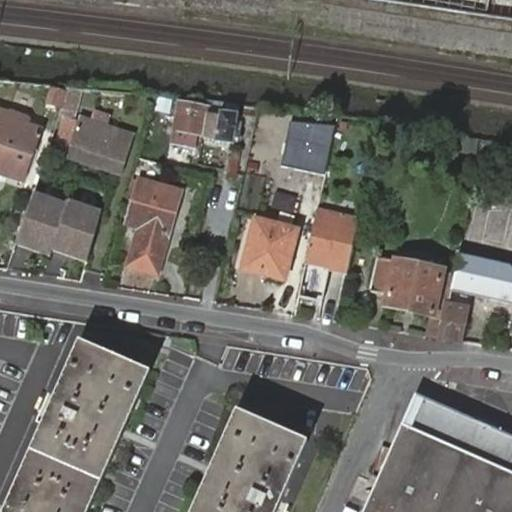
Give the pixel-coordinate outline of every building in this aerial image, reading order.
[(355,0),(424,9),(425,0),(355,0)] [(511,0),(425,0),(424,9),(511,21),(511,0)] [(72,121),(83,91),(70,89),(68,95),(63,109),(60,117),(72,121)] [(63,109),(68,95),(53,90),(48,104),(63,109)] [(138,102),(130,131),(142,134),(150,104),(138,102)] [(227,115),(228,107),(207,104),(206,111),(183,106),(179,127),(207,134),(206,141),(236,147),(241,117),(227,115)] [(0,177),(20,184),(39,132),(27,128),(28,123),(24,118),(11,114),(7,116),(0,113),(0,177)] [(68,158),(123,175),(136,139),(105,129),(107,123),(97,120),(95,124),(81,121),(78,128),(64,124),(54,153),(68,158)] [(328,171),(334,144),(317,141),(311,168),(328,171)] [(463,148),(478,151),(479,143),(465,141),(463,148)] [(142,186),(130,227),(142,230),(131,270),(158,276),(181,196),(142,186)] [(34,195),(18,242),(53,253),(54,250),(67,205),(34,195)] [(67,205),(54,250),(91,260),(105,209),(69,198),(67,205)] [(330,271),(348,275),(359,225),(318,214),(308,260),(331,265),(330,271)] [(254,225),(242,273),(283,283),(296,234),(254,225)] [(53,253),(18,242),(17,245),(52,256),(53,253)] [(90,264),(91,260),(54,250),(53,253),(90,264)] [(428,339),(441,342),(448,307),(452,292),(455,276),(447,274),(448,271),(381,256),(373,292),(390,296),(387,307),(433,316),(428,339)] [(452,292),(511,305),(511,267),(460,256),(452,292)] [(308,260),(307,266),(330,271),(331,265),(308,260)] [(441,342),(462,345),(468,311),(448,307),(441,342)] [(90,511),(150,377),(80,346),(6,511),(90,511)] [(511,511),(511,438),(421,399),(371,511),(511,511)] [(192,511),(278,511),(308,444),(235,413),(192,511)]
